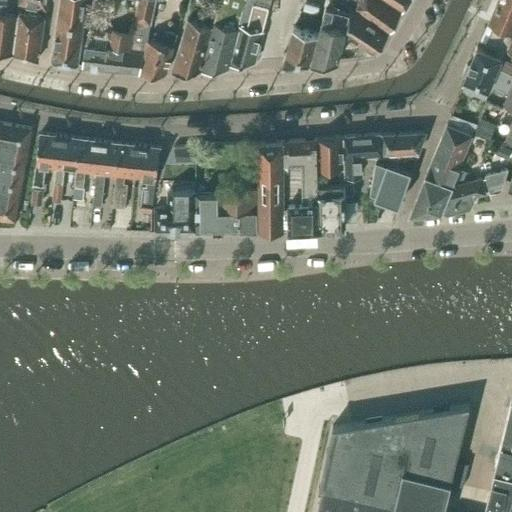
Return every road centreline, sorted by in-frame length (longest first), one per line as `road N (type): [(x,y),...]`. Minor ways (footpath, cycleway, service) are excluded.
road 1 (residential): [(435,110),(405,119),(157,132),(0,109)]
road 2 (residential): [(45,71),(138,82),(385,64),(399,56),(432,0)]
road 3 (tertiary): [(394,239),(164,249),(0,244)]
road 4 (unclassified): [(511,377),(337,400)]
road 5 (residential): [(435,110),(437,129),(394,239)]
road 6 (residential): [(435,110),(487,0)]
